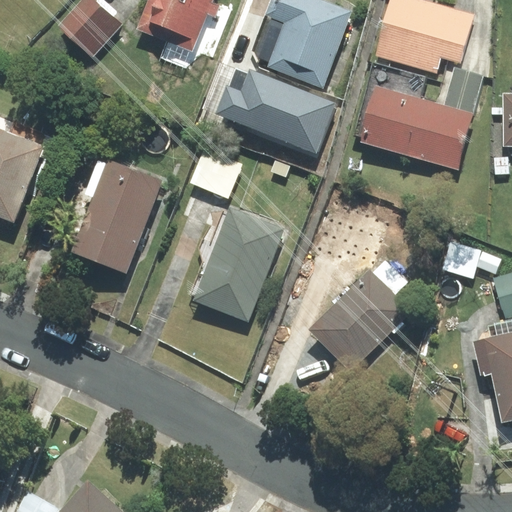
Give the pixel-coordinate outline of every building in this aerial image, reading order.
[(121,30),(90,0),(55,36),(86,66),(121,30)] [(208,23),(217,26),(221,12),(213,9),(216,0),(148,0),(135,35),(194,58),(208,23)] [(299,90),(312,95),(314,90),(324,93),(352,19),(300,0),(279,0),(257,60),(272,65),(269,73),(301,85),(299,90)] [(437,76),(442,62),(462,69),(478,23),(409,0),(391,0),(373,54),(437,76)] [(379,89),(368,86),(355,136),(364,138),(360,151),(459,178),(486,79),(454,70),(444,109),(423,103),(429,78),(385,67),(379,89)] [(331,105),(252,73),(245,91),(227,85),(216,112),(316,154),(331,105)] [(511,102),(505,103),(503,153),(511,153),(511,102)] [(0,227),(14,232),(50,137),(0,118),(0,227)] [(165,191),(96,166),(81,202),(93,207),(71,260),(127,283),(165,191)] [(249,326),(286,235),(222,209),(185,300),(249,326)] [(330,215),(312,259),(360,279),(378,234),(330,215)] [(370,274),(308,334),(352,377),(415,315),(403,303),(414,292),(388,266),(374,279),(370,274)] [(511,275),(494,281),(507,324),(511,322),(511,275)] [(492,347),(476,349),(482,381),(495,380),(504,432),(511,430),(511,331),(490,335),(492,347)] [(119,511),(87,483),(60,511),(59,511),(30,490),(19,511),(119,511)]
